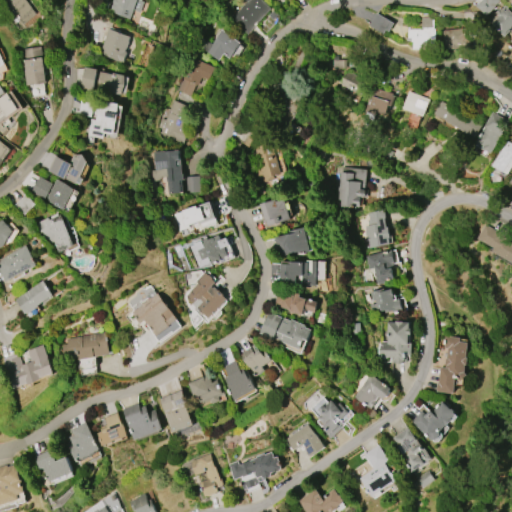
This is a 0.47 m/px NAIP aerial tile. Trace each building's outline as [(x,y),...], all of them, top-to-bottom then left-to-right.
[(25,0),(36,14),(22,24),(16,15),(11,19),(0,4),(0,0),(25,0)] [(137,0),(143,2),(139,12),(133,10),(133,12),(131,11),(128,19),(107,11),(110,3),(109,2),(109,0),(137,0)] [(230,18),(236,10),(244,2),(242,0),(261,0),(271,9),(248,34),(230,18)] [(501,1),(500,0),(482,0),(476,6),(487,16),(501,1)] [(511,11),(511,26),(509,30),(510,31),(504,37),(489,21),(496,14),(494,13),(500,7),(501,9),(505,5),(511,11)] [(384,34),(369,25),(377,13),(394,23),(389,31),(386,29),(384,34)] [(421,17),(431,17),(432,20),(433,20),(433,30),(435,30),(435,48),(413,49),(413,41),(411,42),(411,37),(408,37),(408,29),(423,29),(423,28),(422,28),(421,17)] [(443,30),(465,28),(466,39),(471,38),(472,46),(445,49),(443,30)] [(99,53),(108,29),(130,37),(129,40),(129,42),(127,47),(126,48),(125,51),(127,52),(123,62),(99,53)] [(220,30),(240,43),(230,58),(222,53),(218,60),(200,48),(206,40),(211,44),(220,30)] [(22,49),(40,47),(42,57),(43,57),(47,83),(44,83),(45,95),(30,97),(28,85),(26,85),(22,60),(23,60),(22,49)] [(190,57),(214,67),(209,79),(203,77),(202,78),(201,78),(198,85),(195,84),(190,95),(176,90),(190,57)] [(332,68),(332,60),(344,60),(345,68),(332,68)] [(85,67),(98,69),(94,89),(81,87),(85,67)] [(122,95),(96,90),(99,71),(125,76),(122,95)] [(358,93),(339,85),(345,71),(364,80),(358,93)] [(0,121),(0,86),(6,94),(8,93),(19,108),(0,121)] [(368,104),(373,87),(393,93),(392,95),(395,96),(392,106),(389,105),(386,114),(374,110),(375,107),(368,104)] [(423,116),(402,108),(408,91),(430,100),(423,116)] [(286,133),(297,103),(280,97),(269,127),(286,133)] [(88,136),(91,119),(96,120),(97,114),(93,113),(92,117),(78,114),(81,98),(120,104),(118,114),(119,114),(115,135),(106,133),(105,139),(88,136)] [(156,127),(160,118),(164,120),(171,100),(188,106),(183,118),(184,119),(181,127),(188,130),(183,143),(159,133),(161,129),(156,127)] [(433,114),(440,101),(481,124),(474,137),(433,114)] [(493,111),(509,121),(490,153),(482,148),(483,146),(476,141),(493,111)] [(0,140),(11,149),(1,163),(0,162),(0,140)] [(505,140),(511,144),(511,164),(507,174),(491,166),(505,140)] [(279,174),(263,179),(253,147),(269,142),(279,174)] [(153,152),(180,150),(182,173),(183,173),(183,180),(182,180),(183,192),(168,193),(166,176),(161,177),(158,180),(151,180),(150,170),(155,170),(153,152)] [(48,171),(55,156),(70,163),(74,155),(82,154),(87,162),(79,177),(83,179),(80,185),(77,184),(76,185),(48,171)] [(340,166),(366,169),(364,190),(365,191),(365,196),(363,197),(361,197),(359,207),(355,206),(355,208),(339,206),(340,200),(336,199),(337,191),(339,171),(340,171),(340,166)] [(31,191),(39,176),(53,184),(44,199),(31,191)] [(198,176),(199,192),(186,192),(186,191),(184,191),(184,185),(186,185),(186,176),(198,176)] [(73,189),(62,209),(45,200),(56,179),(73,189)] [(23,215),(14,204),(25,194),(35,205),(23,215)] [(284,199),(290,219),(266,226),(260,204),(276,199),(277,201),(284,199)] [(181,210),(210,201),(216,222),(201,226),(200,224),(199,224),(198,221),(188,225),(188,227),(178,230),(173,214),(181,212),(181,210)] [(390,244),(368,247),(367,239),(366,239),(364,230),(365,230),(364,226),(368,225),(367,219),(368,219),(367,212),(383,210),(383,211),(384,211),(386,217),(384,217),(386,227),(388,226),(390,237),(389,237),(390,244)] [(60,215),(74,245),(59,252),(54,241),(50,243),(48,238),(45,239),(42,232),(40,232),(36,223),(47,217),(48,220),(60,215)] [(0,248),(0,220),(2,219),(8,225),(10,222),(18,231),(11,242),(5,245),(4,247),(0,248)] [(511,261),(494,251),(495,248),(478,239),(486,225),(506,236),(505,238),(511,241),(511,261)] [(279,256),(275,237),(286,234),(286,231),(304,227),(310,251),(294,255),(294,253),(279,256)] [(198,266),(190,246),(193,245),(193,244),(206,238),(207,239),(218,234),(220,240),(226,237),(229,244),(223,247),(227,257),(210,264),(209,261),(198,266)] [(0,271),(0,259),(26,245),(37,265),(6,282),(0,271)] [(368,269),(365,256),(380,253),(380,252),(390,250),(394,264),(391,265),(394,279),(385,281),(385,282),(377,284),(374,268),(368,269)] [(315,260),(314,285),(309,285),(309,283),(305,283),(305,275),(295,275),(295,282),(279,281),(280,275),(276,275),(276,270),(280,271),(280,263),(287,264),(287,261),(306,262),(306,260),(315,260)] [(227,299),(208,319),(185,296),(198,283),(196,281),(205,272),(208,275),(209,274),(213,278),(212,279),(215,282),(211,286),(213,288),(214,287),(218,290),(219,289),(224,295),(223,295),(227,299)] [(15,299),(43,280),(53,294),(38,305),(39,306),(28,314),(27,312),(26,313),(15,299)] [(399,299),(401,308),(396,309),(397,311),(391,312),(391,311),(384,312),(384,310),(372,313),(370,305),(377,304),(376,299),(372,300),(371,292),(377,290),(377,292),(393,289),(394,296),(393,296),(394,300),(399,299)] [(274,305),(278,291),(292,295),(293,292),(300,294),(299,297),(307,299),(306,299),(317,302),(315,312),(304,309),(302,315),(288,311),(289,309),(274,305)] [(141,323),(133,312),(142,305),(142,303),(150,298),(152,298),(158,293),(177,319),(156,336),(145,320),(141,323)] [(260,333),(269,312),(290,321),(291,319),(305,325),(305,327),(311,330),(307,340),(304,338),(299,349),(260,333)] [(403,321),(403,322),(410,322),(409,328),(411,328),(411,334),(409,334),(409,342),(412,342),(411,355),(406,355),(406,362),(403,362),(402,363),(394,363),(394,362),(391,362),(391,357),(379,357),(379,343),(387,344),(387,322),(395,322),(395,321),(403,321)] [(65,339),(106,331),(110,354),(78,359),(77,356),(69,357),(69,353),(62,354),(61,344),(66,343),(65,339)] [(454,393),(436,391),(437,382),(439,382),(440,367),(444,367),(445,359),(447,359),(448,348),(444,348),(445,336),(461,337),(460,342),(468,342),(467,357),(468,357),(467,365),(466,365),(465,372),(468,375),(461,381),(459,378),(456,378),(454,393)] [(265,370),(257,376),(250,366),(248,367),(239,355),(255,343),(264,355),(266,353),(271,360),(262,366),(265,370)] [(28,351),(43,345),(54,373),(41,378),(41,379),(29,384),(28,383),(16,388),(16,387),(14,388),(2,359),(17,353),(22,365),(32,361),(28,351)] [(224,366),(235,360),(240,369),(243,368),(250,381),(252,381),(256,389),(235,400),(227,385),(228,384),(225,378),(229,375),(224,366)] [(219,400),(211,403),(210,400),(203,402),(203,401),(200,402),(198,396),(195,398),(188,382),(203,376),(208,373),(211,382),(217,380),(221,390),(222,390),(224,394),(217,396),(219,400)] [(354,396),(370,374),(391,388),(390,389),(390,393),(387,397),(383,399),(380,396),(372,408),(354,396)] [(160,399),(182,391),(187,404),(185,404),(193,425),(172,432),(160,399)] [(341,428),(330,438),(324,432),(325,432),(320,427),(324,423),(310,408),(323,397),(328,402),(331,399),(336,405),(339,402),(348,411),(339,419),(342,422),(339,425),(341,428)] [(412,421),(421,410),(426,414),(430,410),(432,411),(439,404),(440,405),(443,401),(450,409),(451,407),(455,411),(455,412),(456,413),(440,431),(440,435),(436,439),(432,440),(412,421)] [(162,429),(134,439),(123,409),(138,403),(140,407),(145,405),(148,412),(155,409),(162,429)] [(104,417),(117,412),(121,424),(122,423),(127,436),(120,439),(120,438),(102,445),(97,433),(102,431),(101,427),(107,424),(104,417)] [(100,449),(75,462),(66,443),(71,441),(69,437),(73,435),(70,430),(85,422),(100,449)] [(325,447),(311,456),(309,456),(308,453),(308,451),(303,443),(294,450),(287,438),(308,424),(320,438),(325,447)] [(408,427),(431,459),(413,471),(406,461),(407,460),(396,444),(397,444),(393,438),(408,427)] [(364,454),(378,445),(389,460),(384,463),(396,480),(372,497),(359,478),(374,468),(364,454)] [(72,473),(49,482),(43,467),(40,469),(35,456),(51,450),(55,461),(66,457),(72,473)] [(234,479),(229,464),(237,461),(239,464),(256,458),(256,456),(264,453),(265,454),(272,451),(274,458),(278,456),(283,469),(272,473),(272,475),(271,475),(271,476),(265,479),(266,480),(259,482),(260,483),(243,489),(239,477),(234,479)] [(190,460),(209,453),(214,467),(215,466),(220,478),(221,478),(223,483),(222,484),(223,485),(217,488),(218,491),(216,492),(216,493),(209,496),(208,494),(205,496),(200,482),(208,479),(205,471),(195,475),(190,460)] [(0,466),(7,464),(8,467),(15,464),(20,478),(25,492),(18,495),(19,499),(0,505),(0,466)] [(434,480),(423,488),(416,478),(427,470),(434,480)] [(305,511),(298,500),(315,489),(318,494),(319,493),(321,496),(333,488),(338,495),(339,495),(343,501),(342,501),(343,502),(337,506),(338,508),(332,511),(305,511)] [(135,511),(133,511),(128,501),(136,498),(136,497),(144,493),(147,501),(151,499),(155,511),(135,511)]
